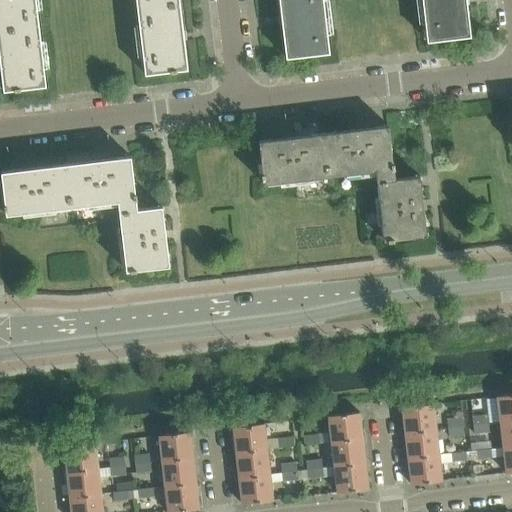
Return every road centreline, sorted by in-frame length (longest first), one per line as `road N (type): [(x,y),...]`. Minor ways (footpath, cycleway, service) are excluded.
road 1 (secondary): [(511,283),(1,345)]
road 2 (residential): [(241,105),(511,69)]
road 3 (residential): [(0,131),(241,105)]
